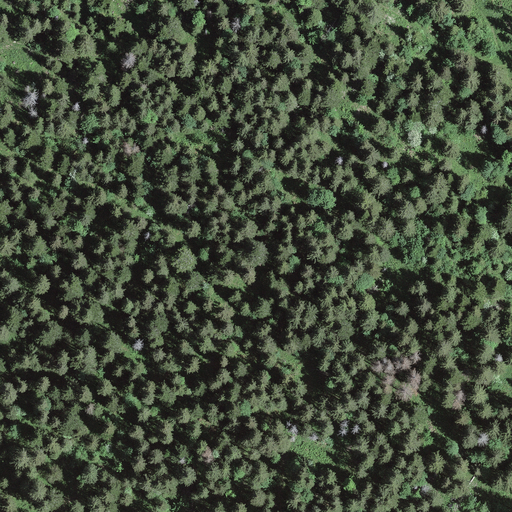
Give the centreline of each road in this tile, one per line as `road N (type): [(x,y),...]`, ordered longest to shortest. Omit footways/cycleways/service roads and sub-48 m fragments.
road 1 (track): [(0,220),(54,161),(145,14),(162,0)]
road 2 (track): [(375,0),(457,57),(511,65)]
